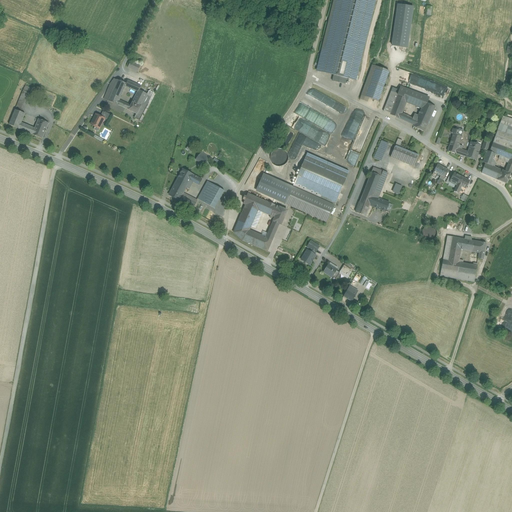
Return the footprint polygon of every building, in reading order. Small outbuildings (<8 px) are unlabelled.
[(334,0),(317,71),(334,75),(347,78),(355,80),(374,0),(334,0)] [(129,61),(127,67),(138,72),(141,65),(129,61)] [(372,66),(360,99),(367,102),(369,98),(378,102),(389,72),(372,66)] [(345,84),(347,78),(334,75),(332,81),(345,84)] [(127,83),(118,79),(108,100),(118,104),(120,100),(126,86),(127,83)] [(142,86),(128,80),(127,83),(126,86),(139,91),(140,90),(142,86)] [(23,109),(32,87),(25,85),(16,106),(23,109)] [(331,110),(336,101),(312,88),(309,95),(307,94),(302,102),(323,113),(324,111),(329,113),(330,110),(331,110)] [(398,91),(397,95),(407,99),(406,103),(421,109),(422,109),(424,102),(426,103),(428,97),(400,88),(398,91)] [(390,114),(397,95),(398,91),(392,89),(383,111),(390,114)] [(139,91),(133,102),(141,106),(144,102),(148,94),(140,90),(139,91)] [(397,95),(390,114),(407,122),(409,117),(402,114),(406,103),(407,99),(397,95)] [(141,106),(133,102),(129,109),(137,113),(140,108),(141,106)] [(417,119),(428,124),(435,107),(426,103),(424,102),(422,109),(421,109),(418,116),(417,119)] [(16,108),(9,124),(19,128),(25,112),(16,108)] [(104,118),(96,114),(91,125),(95,127),(97,126),(100,127),(104,118)] [(511,127),(511,126),(511,119),(503,116),(498,131),(509,135),(510,132),(507,131),(509,126),(511,127)] [(428,124),(417,119),(416,120),(414,125),(414,127),(424,131),(428,124)] [(45,130),(36,126),(33,134),(42,138),(45,130)] [(105,128),(99,138),(97,137),(96,138),(103,142),(109,130),(105,128)] [(509,135),(498,131),(493,143),(511,149),(511,136),(509,135)] [(453,133),(447,151),(448,151),(460,155),(463,146),(459,145),(461,136),(454,134),(454,133),(453,133)] [(289,157),(295,159),(305,137),(299,135),(294,144),(294,145),(289,157)] [(482,149),(487,151),(490,142),(485,140),(482,149)] [(387,143),(381,141),(375,154),(376,155),(375,158),(380,160),(387,143)] [(481,145),(471,142),(466,157),(476,161),(476,160),(481,145)] [(511,160),(511,149),(493,143),(490,152),(496,154),(495,155),(500,156),(510,160),(511,160)] [(419,155),(395,146),(391,158),(414,167),(419,155)] [(285,151),(283,150),(281,149),(278,149),(276,149),(274,151),(272,152),(271,155),(270,157),(271,159),(271,162),(273,164),(275,165),(277,166),(279,167),(282,167),(284,166),(286,164),(287,162),(288,160),(289,157),(288,155),(287,153),(285,151)] [(495,155),(496,154),(490,152),(487,151),(483,163),(486,164),(486,163),(490,165),(491,162),(493,162),(495,155)] [(307,154),(294,186),(335,204),(349,172),(307,154)] [(490,177),(494,167),(490,165),(486,163),(486,164),(482,174),(490,177)] [(445,169),(437,165),(433,173),(441,177),(445,169)] [(502,171),(494,167),(490,177),(498,181),(502,171)] [(201,179),(184,170),(183,169),(179,178),(185,181),(192,185),(194,181),(199,184),(201,179)] [(383,171),(381,177),(377,188),(373,197),(378,199),(388,173),(383,171)] [(505,172),(502,171),(498,181),(507,184),(511,174),(505,172)] [(367,185),(377,188),(381,177),(376,175),(372,173),(367,185)] [(457,186),(461,177),(454,173),(449,182),(457,186)] [(457,186),(454,191),(458,193),(462,186),(466,189),(470,181),(461,177),(457,186)] [(185,181),(179,178),(174,187),(184,192),(187,187),(190,189),(192,185),(185,181)] [(208,181),(198,199),(199,199),(214,208),(225,191),(208,181)] [(271,197),(279,200),(281,201),(283,195),(266,187),(266,186),(253,181),(250,188),(271,197)] [(397,183),(394,183),(391,184),(389,186),(387,189),(387,192),(389,194),(391,196),(394,197),(397,197),(399,196),(401,193),(402,190),(401,187),(400,185),(397,183)] [(373,197),(377,188),(367,185),(360,203),(370,207),(370,206),(373,197)] [(184,192),(174,187),(170,194),(171,195),(179,200),(184,192)] [(334,205),(293,187),(286,204),(327,222),(334,205)] [(275,206),(277,207),(278,203),(279,200),(271,197),(268,203),(247,194),(243,204),(246,205),(257,210),(263,212),(271,215),(275,206)] [(373,197),(370,206),(386,212),(389,204),(378,199),(373,197)] [(212,210),(213,208),(197,201),(194,206),(199,208),(200,205),(212,210)] [(360,203),(356,212),(366,216),(370,207),(360,203)] [(239,222),(250,227),(257,210),(246,205),(239,222)] [(274,220),(280,208),(277,207),(275,206),(271,215),(270,218),(274,220)] [(280,224),(281,225),(287,210),(280,207),(280,208),(274,220),(274,222),(280,224)] [(263,212),(257,210),(250,227),(255,229),(263,212)] [(248,230),(249,231),(250,227),(239,222),(237,226),(248,230)] [(280,224),(274,222),(268,234),(274,237),(280,224)] [(243,241),(248,230),(237,226),(234,233),(243,241)] [(422,232),(422,236),(424,239),(428,241),(431,241),(435,239),(437,236),(437,232),(435,228),(431,227),(428,227),(424,228),(422,232)] [(272,241),(266,239),(249,231),(248,230),(243,241),(268,251),(272,241)] [(451,248),(453,237),(448,236),(440,276),(446,277),(447,271),(448,261),(451,248)] [(464,239),(453,237),(451,248),(462,250),(463,244),(464,239)] [(465,239),(464,239),(463,244),(462,250),(473,252),(475,241),(472,241),(465,239)] [(486,243),(475,241),(473,252),(480,254),(485,254),(486,243)] [(462,250),(451,248),(448,261),(463,264),(464,261),(460,260),(462,250)] [(300,259),(309,265),(316,255),(306,249),(300,259)] [(463,264),(448,261),(447,271),(476,276),(477,266),(473,266),(463,264)] [(337,271),(328,265),(324,272),(332,278),(337,271)] [(339,273),(347,278),(351,269),(343,265),(339,273)] [(474,283),(476,276),(447,271),(446,277),(474,283)] [(365,280),(367,277),(364,276),(359,283),(366,287),(369,283),(365,280)] [(356,295),(348,290),(343,297),(352,302),(356,295)]
